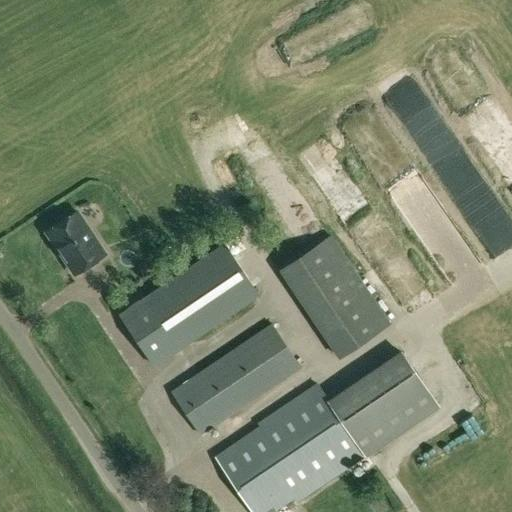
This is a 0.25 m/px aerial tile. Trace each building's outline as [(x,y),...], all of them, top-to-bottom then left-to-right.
[(410,120),(432,98),(422,89),(401,111),(410,120)] [(315,175),(334,169),(327,148),(308,155),(315,175)] [(339,194),(384,288),(409,276),(364,182),(339,194)] [(74,273),(104,253),(76,211),(46,231),(74,273)] [(340,357),(390,323),(331,235),(281,269),(340,357)] [(154,365),(259,294),(224,242),(119,313),(154,365)] [(200,435),(301,367),(272,322),(171,391),(200,435)] [(400,351),(329,400),(364,458),(439,408),(400,351)] [(320,387),(216,457),(253,511),(271,511),(277,509),(360,452),(320,387)]
